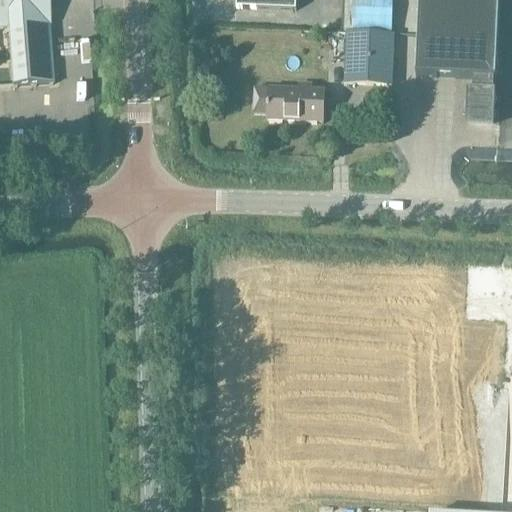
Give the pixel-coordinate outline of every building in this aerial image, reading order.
[(48,0),(0,0),(0,30),(9,30),(13,89),(53,86),(48,26),(50,26),(48,0)] [(235,0),(235,10),(295,13),(295,0),(235,0)] [(318,0),(318,16),(301,16),(301,29),(343,31),(344,0),(318,0)] [(498,0),(419,0),(416,81),(474,83),(473,95),(467,95),(466,126),(493,127),(495,96),(493,96),(493,84),(495,84),(498,0)] [(334,56),(333,39),(323,40),(324,57),(334,56)] [(392,41),(346,40),(345,90),(391,91),(392,41)] [(269,91),(267,123),(323,125),(325,93),(311,93),(311,87),(298,86),(298,92),(269,91)] [(252,88),(251,117),(267,117),(268,88),(252,88)]
